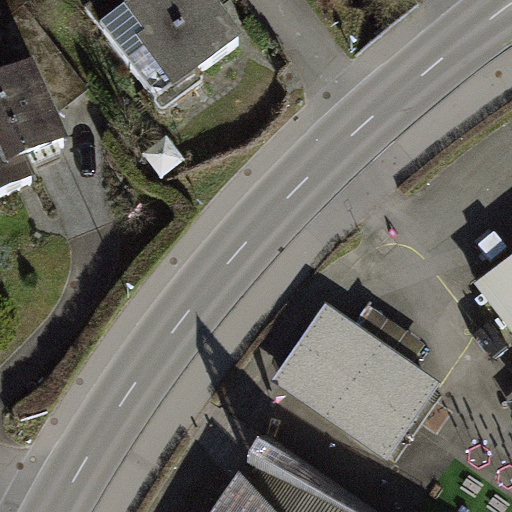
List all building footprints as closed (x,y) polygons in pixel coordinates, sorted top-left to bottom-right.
[(141,0),(101,30),(160,108),(236,52),(197,0),(141,0)] [(0,87),(0,208),(27,197),(18,176),(66,156),(31,75),(0,87)] [(511,267),(482,291),(511,330),(511,267)] [(377,308),(365,324),(416,362),(429,345),(377,308)] [(335,322),(289,388),(386,456),(432,390),(335,322)] [(249,463),(215,511),(378,511),(278,443),(259,471),(249,463)]
